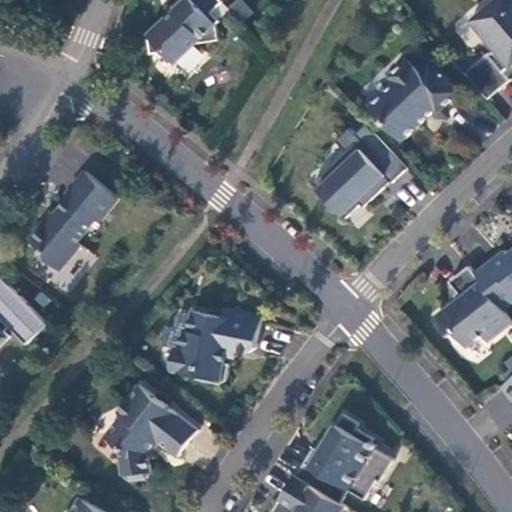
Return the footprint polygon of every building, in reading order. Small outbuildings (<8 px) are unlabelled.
[(225,2),(222,0),(186,0),(151,34),(153,54),(167,52),(178,63),(222,21),(214,13),(225,2)] [(490,53),(468,73),(490,99),(511,80),(511,78),(506,72),(511,65),(511,0),(498,0),(496,2),(493,0),(492,0),(473,17),(500,48),(492,55),(490,53)] [(399,82),(374,106),(406,140),(439,108),(441,111),(463,91),(442,69),(431,79),(425,72),(417,65),(416,66),(409,60),(393,75),(399,82)] [(435,62),(425,72),(431,79),(442,69),(435,62)] [(411,166),(369,123),(358,133),(369,145),(365,149),(358,142),(315,182),(348,217),(364,203),(367,206),(411,166)] [(121,198),(88,171),(69,194),(72,197),(50,224),(47,221),(32,239),(47,252),(45,255),(62,270),(83,245),(80,242),(99,219),(102,221),(121,198)] [(508,251),(478,274),(506,309),(511,304),(511,253),(511,255),(508,251)] [(458,302),(439,317),(454,337),(459,333),(471,348),(486,336),(491,342),(511,326),(511,316),(506,309),(478,274),(472,267),(453,282),(461,293),(459,295),(458,302)] [(49,324),(3,276),(0,278),(0,347),(12,336),(7,331),(11,327),(28,344),(49,324)] [(225,317),(195,311),(191,331),(190,330),(186,330),(182,349),(178,348),(173,370),(199,376),(198,380),(203,381),(223,384),(229,380),(232,364),(227,363),(230,348),(235,349),(251,352),(259,348),(264,319),(226,312),(225,317)] [(201,430),(143,384),(123,409),(124,416),(122,418),(108,436),(122,447),(125,475),(132,480),(149,478),(154,472),(152,452),(159,442),(160,440),(181,457),(201,430)] [(316,447),(299,476),(343,503),(351,490),(367,499),(379,480),(382,482),(396,460),(377,448),(379,445),(374,442),(376,439),(359,428),(361,424),(345,414),(322,451),(316,447)] [(299,476),(297,475),(274,511),(344,511),(348,506),(343,503),(299,476)] [(108,511),(82,497),(73,511),(108,511)]
